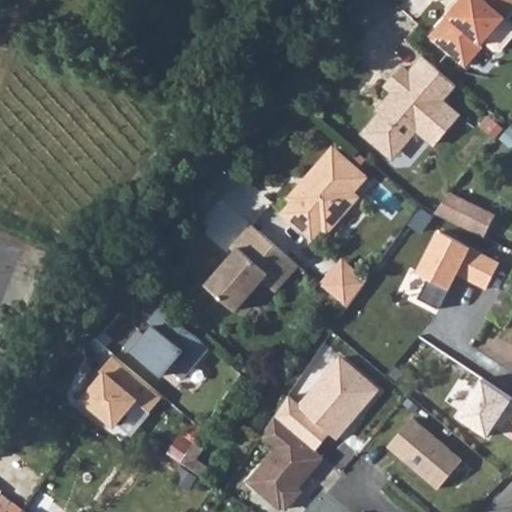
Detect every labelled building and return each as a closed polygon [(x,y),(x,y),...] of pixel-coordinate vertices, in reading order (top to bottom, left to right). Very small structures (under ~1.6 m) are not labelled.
[(502,19),(511,7),(511,0),(459,0),(458,3),(461,5),(450,18),(447,14),(428,35),(464,66),(482,46),(480,44),(483,41),(502,19)] [(511,29),(502,19),(483,41),(493,50),(498,50),(511,34),(511,29)] [(455,85),(422,56),(408,71),(402,66),(385,85),(391,90),(383,101),(386,104),(366,125),(367,137),(384,152),(396,151),(416,129),(432,143),(457,114),(441,99),(455,85)] [(285,214),(312,238),(323,227),(328,232),(357,198),(352,194),(365,178),(334,151),(324,163),(321,161),(313,171),(315,172),(306,182),(310,185),(285,214)] [(447,193),(431,213),(485,241),(495,216),(447,193)] [(298,266),(251,225),(231,249),(235,252),(206,286),(235,311),(261,281),(274,292),(298,266)] [(341,263),(321,286),(347,309),(365,284),(341,263)] [(488,317),(505,326),(511,313),(511,275),(488,317)] [(139,330),(126,345),(162,377),(169,368),(183,380),(209,348),(162,307),(150,321),(154,325),(146,336),(139,330)] [(162,397),(112,356),(99,371),(103,374),(83,399),(113,425),(134,401),(149,412),(162,397)] [(287,397),(274,417),(316,453),(331,435),(337,440),(349,426),(345,423),(352,415),(355,418),(378,391),(339,358),(298,406),(287,397)] [(316,453),(274,417),(261,437),(278,448),(248,483),(280,510),(282,507),(286,510),(301,492),(295,487),(304,476),(307,477),(323,458),(316,453)] [(462,460),(412,417),(388,445),(438,488),(462,460)] [(38,488),(46,493),(54,481),(62,484),(70,472),(56,463),(38,488)] [(3,499),(20,511),(32,497),(15,484),(3,499)] [(0,511),(20,511),(3,499),(0,497),(0,511)]
